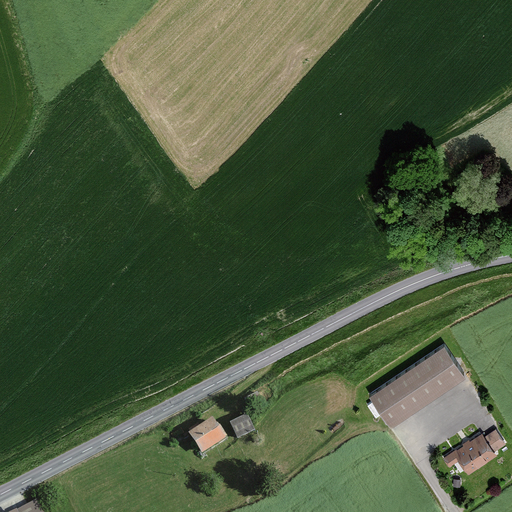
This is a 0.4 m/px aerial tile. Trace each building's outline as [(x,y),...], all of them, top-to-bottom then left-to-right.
[(465,373),(444,339),(366,388),(388,422),(465,373)] [(248,416),(228,423),(235,438),(253,433),(248,416)] [(212,420),(185,435),(198,458),(225,440),(212,420)] [(491,423),(440,457),(453,479),(505,445),(491,423)] [(39,511),(33,502),(14,511),(39,511)]
